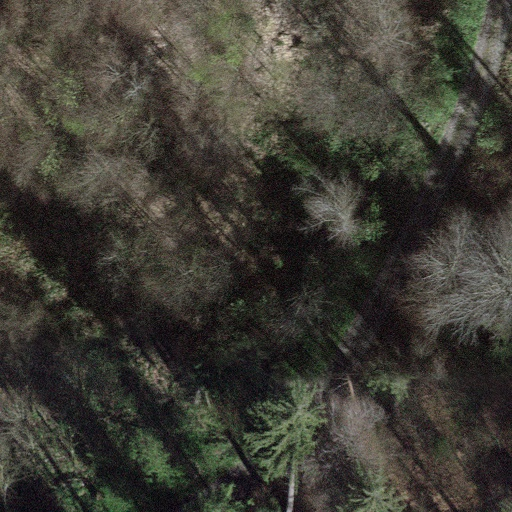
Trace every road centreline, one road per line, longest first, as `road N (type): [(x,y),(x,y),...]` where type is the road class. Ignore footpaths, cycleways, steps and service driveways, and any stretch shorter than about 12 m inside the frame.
road 1 (track): [(188,511),(299,423),(359,334),(489,56),(502,0)]
road 2 (track): [(108,0),(110,193),(58,304),(0,358)]
